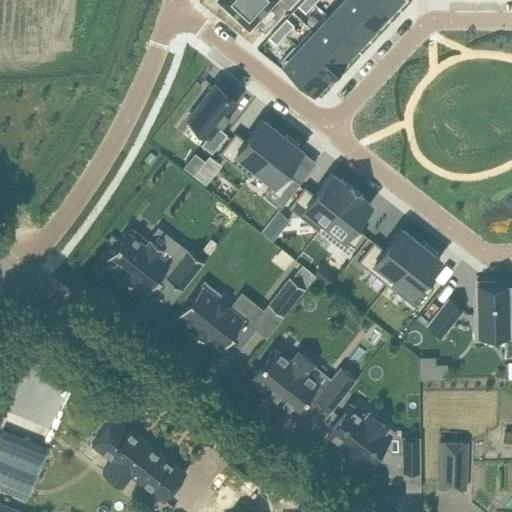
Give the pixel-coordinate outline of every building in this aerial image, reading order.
[(213,0),(212,1),(248,28),(273,0),(277,0),(284,5),(289,0),(213,0)] [(313,0),(301,0),(298,4),(305,11),(314,1),(313,0)] [(344,0),(341,0),(329,14),(358,41),(372,25),(344,0)] [(376,0),(344,0),(372,25),(387,10),(376,0)] [(376,0),(387,10),(395,0),(376,0)] [(311,26),(310,27),(344,58),(344,57),(343,56),(358,41),(329,14),(315,29),(311,26)] [(286,16),(277,26),(285,33),(294,23),(286,16)] [(277,26),(268,35),(276,42),(285,33),(277,26)] [(310,27),(296,43),(329,74),(344,58),(310,27)] [(296,43),(280,60),(313,90),(327,74),(328,75),(329,74),(296,43)] [(215,82),(188,116),(209,133),(201,142),(212,150),(227,132),(216,123),(236,98),(215,82)] [(236,130),(220,151),(249,174),(282,133),(262,117),(246,138),(236,130)] [(152,126),(144,136),(152,142),(159,132),(152,126)] [(282,133),(249,174),(250,175),(253,171),(271,185),(264,193),(280,206),(300,181),(285,170),(302,149),(297,145),(299,143),(287,133),(285,136),(282,133)] [(195,153),(185,165),(194,173),(204,160),(195,153)] [(204,182),(220,162),(209,154),(204,160),(194,173),(193,174),(204,182)] [(305,185),(289,205),(318,228),(352,186),(341,177),(340,178),(332,172),(315,193),(305,185)] [(352,186),(318,228),(348,252),(364,232),(354,224),(371,203),(363,196),(364,195),(352,186)] [(278,210),(271,219),(282,228),(289,219),(278,210)] [(242,218),(225,239),(271,275),(288,254),(242,218)] [(128,229),(107,255),(125,270),(122,274),(133,283),(137,279),(148,288),(150,286),(162,270),(167,274),(166,275),(181,288),(182,287),(183,287),(203,261),(203,260),(188,247),(187,248),(181,244),(158,226),(150,236),(148,239),(131,226),(129,229),(128,229)] [(374,239),(358,260),(388,283),(420,242),(401,226),(384,247),(374,239)] [(210,237),(203,247),(209,252),(217,242),(210,237)] [(420,242),(388,283),(417,307),(434,286),(423,278),(440,257),(436,254),(437,252),(426,242),(424,244),(420,242)] [(220,243),(205,261),(221,276),(237,258),(220,243)] [(335,274),(322,263),(315,271),(329,282),(335,274)] [(290,275),(268,303),(283,315),(305,287),(290,275)] [(494,279),(476,280),(477,332),(505,332),(506,354),(511,353),(511,299),(509,300),(509,284),(494,284),(494,279)] [(203,280),(178,313),(194,325),(191,329),(193,330),(201,337),(203,338),(206,335),(222,347),(230,337),(240,345),(255,326),(229,306),(217,297),(220,293),(203,280)] [(446,300),(427,324),(441,335),(460,311),(446,300)] [(316,397),(332,409),(357,377),(340,365),(320,390),(302,376),(314,361),(299,350),(291,360),(274,346),(251,376),(268,389),(267,389),(278,397),(295,410),(307,394),(314,400),(316,397)] [(350,405),(329,432),(345,444),(342,447),(356,458),(358,455),(368,462),(375,453),(388,463),(389,464),(402,464),(402,470),(420,470),(420,437),(402,438),(402,450),(392,450),(383,443),(389,435),(382,430),(386,425),(370,413),(366,417),(350,405)] [(131,473),(164,499),(186,471),(114,414),(92,443),(112,459),(102,471),(121,486),(131,473)] [(0,430),(0,484),(5,486),(24,440),(0,430)] [(467,440),(440,439),(438,485),(465,486),(467,440)] [(0,511),(22,511),(0,502),(0,511)]
